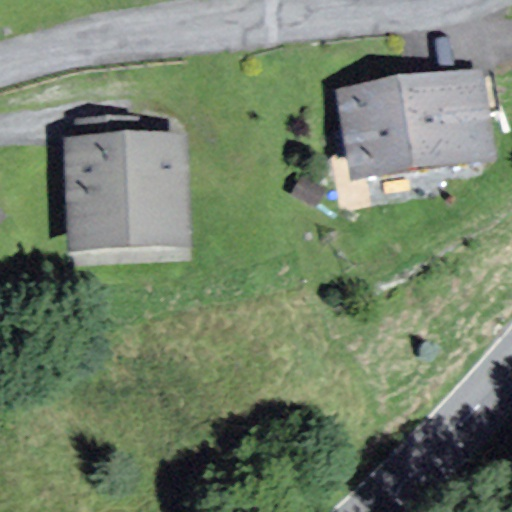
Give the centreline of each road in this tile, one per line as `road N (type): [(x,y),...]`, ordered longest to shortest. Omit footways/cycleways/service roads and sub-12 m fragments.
road 1 (residential): [(0,68),(188,27),(424,15),(483,0)]
road 2 (secondary): [(511,371),(375,511)]
